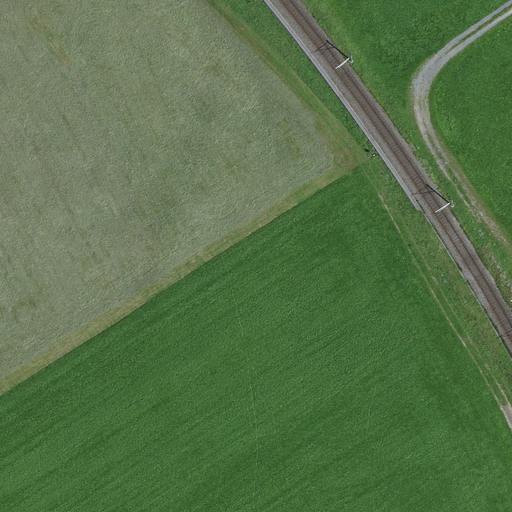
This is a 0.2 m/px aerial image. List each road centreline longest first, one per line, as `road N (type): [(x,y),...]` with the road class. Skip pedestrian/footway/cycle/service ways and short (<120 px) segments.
road 1 (track): [(511,23),(425,86),(429,127),(510,262)]
road 2 (unknown): [(299,0),(471,196)]
road 3 (track): [(405,221),(511,416)]
